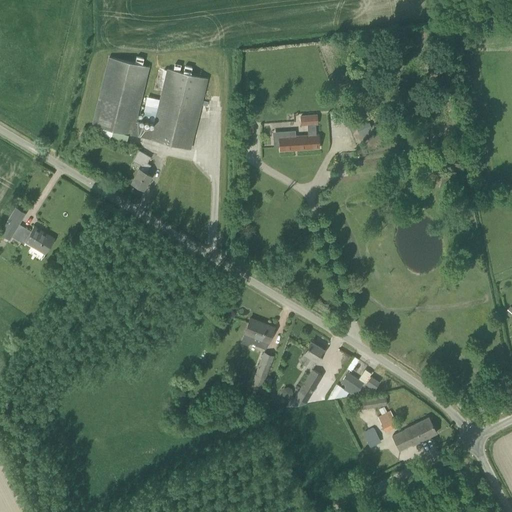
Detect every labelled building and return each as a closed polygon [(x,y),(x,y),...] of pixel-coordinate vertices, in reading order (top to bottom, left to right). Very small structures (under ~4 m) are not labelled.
[(142,95),(141,95),(148,67),(109,57),(95,116),(92,126),(100,127),(113,131),(128,134),(190,150),(192,140),(207,78),(168,69),(160,100),(153,124),(152,128),(135,124),(142,95)] [(279,137),(280,151),(319,148),(318,135),(316,135),(315,125),(317,124),(317,114),(300,115),(300,126),(307,125),(308,135),(279,137)] [(238,125),(238,135),(252,135),(252,125),(238,125)] [(139,169),(131,182),(143,190),(151,176),(146,173),(150,165),(147,163),(150,157),(138,150),(132,160),(141,166),(139,169)] [(444,169),(439,188),(453,192),(458,172),(444,169)] [(23,243),(24,241),(45,254),(54,238),(33,226),(30,231),(18,224),(25,213),(15,207),(0,232),(0,234),(9,240),(11,236),(23,243)] [(265,348),(267,342),(268,343),(274,328),(250,318),(244,333),(240,342),(246,345),(251,343),(265,348)] [(310,357),(317,361),(324,350),(311,342),(304,353),(304,354),(299,361),(306,365),(310,357)] [(267,386),(262,384),(273,355),(264,352),(252,382),(254,383),(252,389),(264,393),(267,386)] [(312,369),(298,391),(308,397),(310,395),(314,398),(318,392),(314,389),(322,375),(312,369)] [(356,393),(363,383),(352,375),(345,386),(356,393)] [(366,383),(374,389),(378,382),(370,376),(366,383)] [(384,393),(353,397),(355,409),(386,404),(384,393)] [(390,411),(377,417),(385,432),(397,425),(390,411)] [(436,433),(428,416),(405,429),(392,435),(400,450),(412,444),(436,433)] [(380,441),(374,428),(364,433),(370,446),(380,441)]
